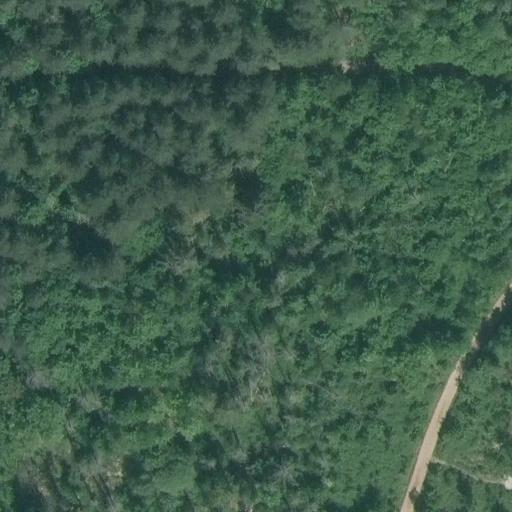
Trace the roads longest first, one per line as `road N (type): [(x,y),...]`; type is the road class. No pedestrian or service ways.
road 1 (track): [(0,67),(273,67)]
road 2 (track): [(273,67),(391,69),(511,88)]
